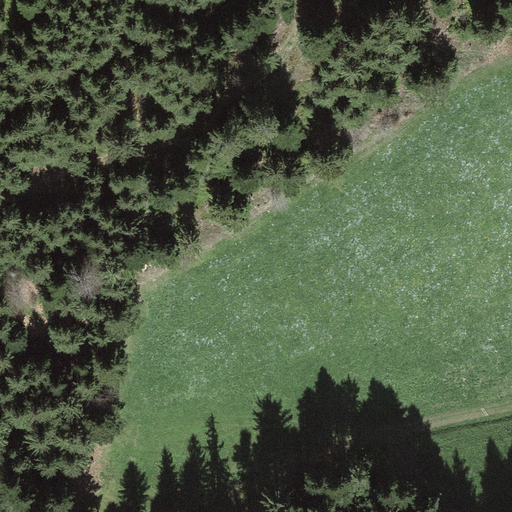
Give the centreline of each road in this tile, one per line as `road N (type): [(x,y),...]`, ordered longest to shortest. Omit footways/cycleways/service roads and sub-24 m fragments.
road 1 (track): [(0,214),(42,187),(239,107),(295,73),(316,29),(291,0)]
road 2 (track): [(147,511),(290,458),(396,439),(410,427),(511,405)]
